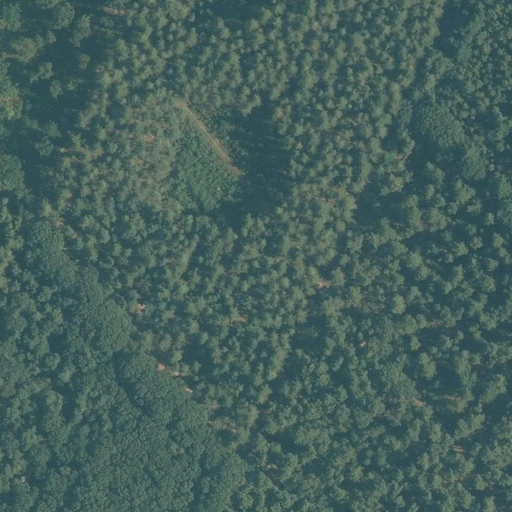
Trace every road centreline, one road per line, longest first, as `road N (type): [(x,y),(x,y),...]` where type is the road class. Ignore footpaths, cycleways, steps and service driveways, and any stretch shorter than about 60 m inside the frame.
road 1 (track): [(89,0),(503,511)]
road 2 (track): [(447,0),(212,511)]
road 3 (track): [(267,511),(0,168)]
road 4 (track): [(0,298),(126,0)]
road 5 (track): [(511,235),(327,0)]
road 6 (track): [(442,511),(511,364)]
